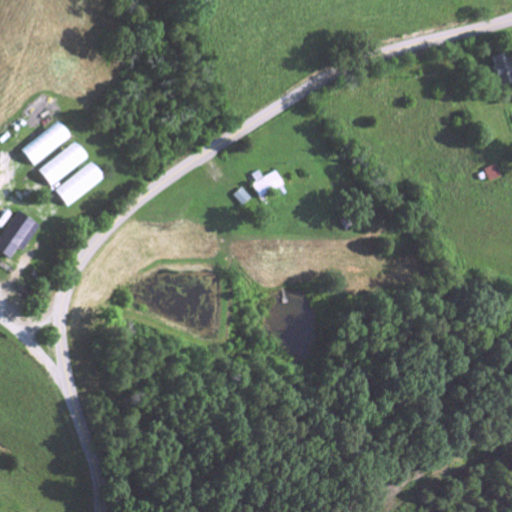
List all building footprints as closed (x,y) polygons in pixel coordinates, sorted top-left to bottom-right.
[(508,84),(505,76),(511,73),(511,70),(510,63),(502,66),(498,55),(486,59),(496,88),(508,84)] [(18,152),(29,168),(67,143),(56,126),(18,152)] [(35,174),(48,190),(83,162),(71,146),(35,174)] [(99,182),(86,166),(51,195),(64,210),(99,182)] [(271,193),(275,199),(283,194),(271,174),(261,180),(260,179),(248,186),(257,202),(271,193)] [(239,208),(248,201),(239,190),(230,198),(239,208)] [(36,227),(13,215),(0,237),(0,257),(8,262),(14,251),(21,254),(36,227)]
